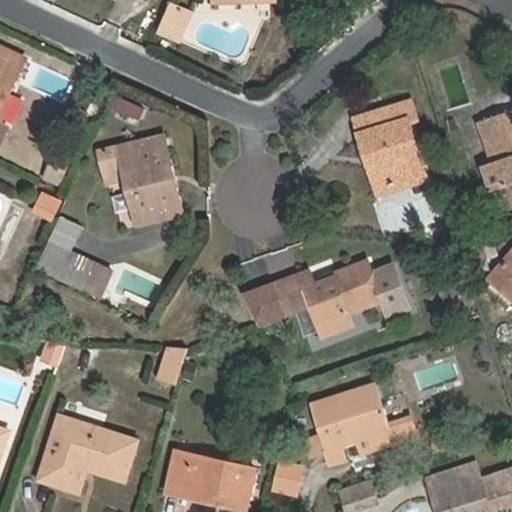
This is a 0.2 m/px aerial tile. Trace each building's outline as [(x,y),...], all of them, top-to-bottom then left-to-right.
[(193,11),(170,1),(157,29),(179,39),(193,11)] [(0,47),(0,137),(5,127),(0,124),(0,114),(25,59),(0,47)] [(139,121),(145,106),(113,94),(107,109),(139,121)] [(374,153),(387,191),(428,179),(411,121),(419,118),(412,99),(353,117),(365,156),(374,153)] [(511,110),(479,122),(492,162),(484,165),(496,205),(511,199),(511,110)] [(115,146),(119,162),(135,226),(182,215),(162,134),(115,146)] [(104,166),(119,162),(115,146),(100,150),(104,166)] [(377,194),(387,191),(374,153),(365,156),(377,194)] [(59,180),(67,162),(55,156),(47,175),(59,180)] [(49,218),(57,202),(40,194),(32,211),(49,218)] [(98,265),(49,241),(36,268),(95,295),(99,287),(90,283),(98,265)] [(260,262),(266,278),(297,264),(291,248),(260,262)] [(511,252),(489,278),(511,297),(511,252)] [(315,286),(313,280),(309,271),(271,285),(283,315),(311,305),(323,337),(352,325),(348,313),(383,300),(367,260),(328,274),(330,281),(315,286)] [(107,269),(98,265),(90,283),(99,287),(107,269)] [(328,274),(313,280),(315,286),(330,281),(328,274)] [(64,345),(50,340),(43,359),(57,364),(64,345)] [(187,348),(166,347),(157,379),(176,385),(187,348)] [(377,383),(310,404),(319,435),(304,439),(309,455),(324,451),(321,440),(338,435),(341,445),(358,440),(361,452),(416,436),(411,418),(390,424),(377,383)] [(77,465),(88,469),(126,481),(139,440),(58,414),(53,430),(69,436),(63,455),(46,450),(37,479),(70,489),(77,465)] [(0,453),(8,430),(0,427),(0,453)] [(324,451),(328,465),(346,460),(341,445),(338,435),(321,440),(324,451)] [(230,499),(228,506),(248,510),(256,468),(177,451),(168,492),(211,502),(212,495),(230,499)] [(279,460),(276,475),(302,481),(305,466),(279,460)] [(446,491),(452,511),(511,511),(511,469),(483,479),(477,462),(430,477),(435,494),(446,491)] [(81,492),(88,469),(77,465),(70,489),(81,492)] [(298,496),(302,481),(276,475),(272,490),(298,496)] [(370,479),(340,488),(347,510),(377,501),(370,479)] [(440,511),(452,511),(446,491),(435,494),(440,511)] [(211,502),(228,506),(230,499),(212,495),(211,502)]
